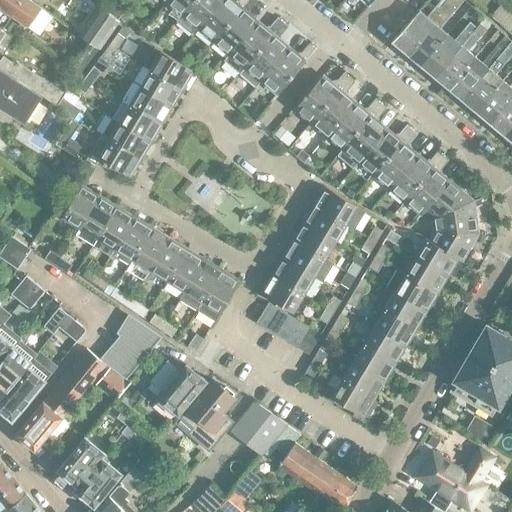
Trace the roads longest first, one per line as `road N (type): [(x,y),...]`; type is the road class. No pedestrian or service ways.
road 1 (residential): [(253,275),(227,334),(239,353),(389,461)]
road 2 (residential): [(389,461),(511,247)]
road 3 (residential): [(511,198),(496,175),(335,37)]
road 4 (residential): [(249,149),(226,132),(212,101),(187,102),(130,196)]
road 5 (residential): [(253,275),(302,197),(300,184),(249,149)]
road 6 (residential): [(130,196),(253,275)]
road 7 (residential): [(335,37),(249,149)]
